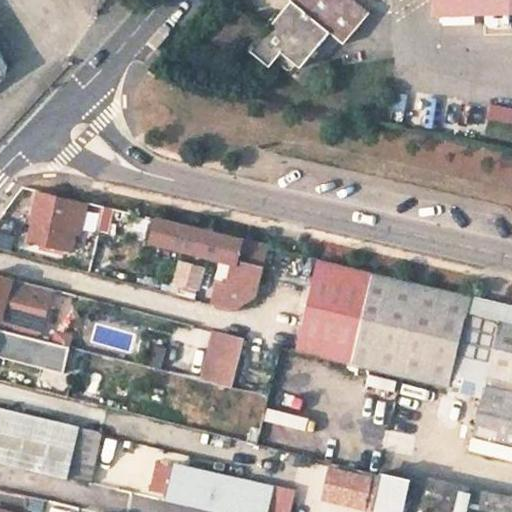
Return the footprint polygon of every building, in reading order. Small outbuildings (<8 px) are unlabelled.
[(300,63),(329,29),(343,40),(369,9),(358,0),(289,0),(280,10),(269,23),(250,45),(270,62),(282,48),(300,63)] [(511,0),(436,0),(437,14),(511,12),(511,0)] [(276,6),(265,19),(269,23),(280,10),(276,6)] [(88,202),(37,190),(30,222),(38,224),(35,236),(73,245),(76,232),(81,233),(88,202)] [(152,241),(233,262),(227,286),(258,293),(270,246),(158,219),(152,241)] [(298,346),(452,383),(471,296),(318,259),(298,346)] [(181,262),(175,283),(199,289),(205,268),(181,262)] [(0,273),(0,318),(8,320),(41,328),(50,287),(0,273)] [(450,389),(483,397),(471,449),(511,459),(511,303),(496,300),(472,294),(471,296),(452,383),(450,389)] [(0,327),(39,337),(41,328),(8,320),(0,318),(0,327)] [(201,379),(232,386),(239,361),(246,336),(218,329),(211,355),(207,354),(201,379)] [(69,373),(74,347),(8,335),(3,361),(69,373)] [(68,395),(70,386),(58,384),(56,392),(68,395)] [(0,461),(67,477),(85,481),(97,432),(0,409),(0,461)] [(165,499),(219,511),(291,511),(296,489),(175,460),(165,499)] [(334,462),(325,499),(371,510),(380,473),(334,462)] [(511,511),(511,504),(381,474),(372,511),(511,511)] [(291,511),(310,511),(315,494),(296,489),(291,511)]
